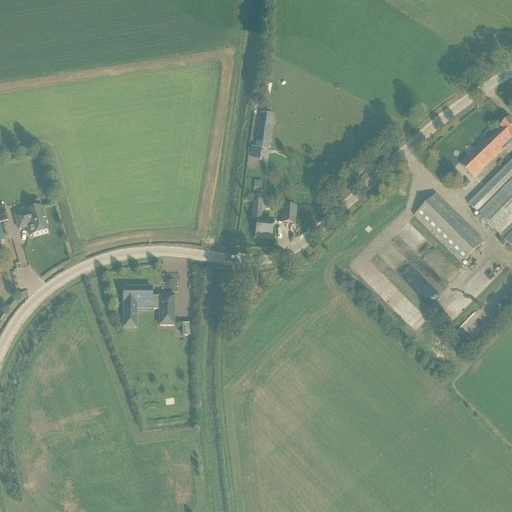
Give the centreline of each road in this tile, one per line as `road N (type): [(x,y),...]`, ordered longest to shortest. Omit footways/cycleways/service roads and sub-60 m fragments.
road 1 (unclassified): [(231,255),(271,260),(292,249),(467,96),(511,71)]
road 2 (unclassified): [(0,348),(33,301),(72,271),(143,251),(211,254)]
